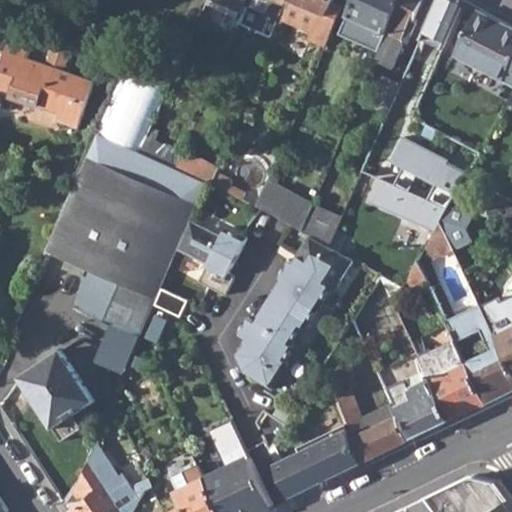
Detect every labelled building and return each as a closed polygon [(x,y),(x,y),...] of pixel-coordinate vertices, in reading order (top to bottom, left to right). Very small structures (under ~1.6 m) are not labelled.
[(292,0),(292,1),(285,18),(313,30),(310,37),(329,45),(346,6),(334,2),(334,0),(292,0)] [(388,33),(386,32),(399,0),(353,0),(339,33),(380,51),(388,33)] [(376,60),(394,67),(405,40),(409,41),(418,21),(414,19),(421,0),(399,0),(386,32),(388,33),(380,51),(376,60)] [(458,50),(511,78),(511,26),(479,9),(458,50)] [(0,48),(11,19),(0,15),(0,48)] [(57,118),(80,127),(97,82),(67,71),(77,42),(57,35),(48,64),(28,56),(30,50),(11,43),(0,72),(0,89),(59,111),(57,118)] [(130,62),(102,131),(141,147),(169,79),(130,62)] [(374,106),(387,112),(400,82),(387,77),(374,106)] [(143,148),(141,147),(102,131),(99,130),(48,252),(92,271),(78,315),(112,329),(107,340),(120,346),(111,366),(127,373),(181,249),(193,221),(210,180),(178,165),(143,148)] [(151,131),(148,137),(156,141),(159,134),(151,131)] [(183,152),(156,141),(148,137),(143,148),(178,165),(183,152)] [(178,165),(210,180),(215,183),(219,173),(221,169),(185,150),(183,152),(178,165)] [(215,183),(260,207),(265,195),(219,173),(215,183)] [(260,207),(303,230),(315,202),(272,179),(265,195),(260,207)] [(494,214),(497,214),(505,202),(465,183),(453,204),(477,210),(494,214)] [(313,235),(331,246),(345,215),(316,200),(315,202),(303,230),(313,235)] [(511,218),(511,205),(505,202),(497,214),(511,218)] [(453,204),(444,220),(469,228),(470,226),(477,210),(453,204)] [(498,223),(511,225),(511,218),(497,214),(494,214),(498,223)] [(444,220),(429,246),(435,257),(456,245),(444,220)] [(476,232),(470,226),(469,228),(444,220),(456,245),(457,247),(476,232)] [(193,221),(181,249),(212,265),(203,282),(230,296),(238,280),(237,276),(233,274),(251,239),(230,229),(226,237),(193,221)] [(331,246),(313,235),(300,257),(302,258),(298,264),(292,261),(282,277),(285,279),(276,293),(280,296),(271,310),(267,308),(258,323),(252,319),(243,334),(255,342),(252,348),(247,345),(241,357),(248,372),(277,390),(293,364),(291,362),(300,349),(295,346),(308,327),(311,329),(338,285),(341,287),(358,260),(331,246)] [(421,261),(413,274),(420,286),(430,281),(421,261)] [(413,274),(406,287),(409,292),(420,286),(413,274)] [(384,275),(394,296),(403,293),(406,287),(384,275)] [(423,320),(409,292),(406,287),(403,293),(394,296),(408,327),(423,320)] [(511,364),(511,295),(503,300),(501,296),(483,304),(498,334),(502,344),(511,364)] [(468,360),(488,403),(511,391),(511,364),(502,344),(498,334),(483,304),(449,321),(459,342),(482,330),(491,349),(468,360)] [(147,333),(157,338),(168,316),(156,310),(147,333)] [(357,319),(364,335),(377,330),(369,312),(357,319)] [(341,344),(343,349),(364,335),(357,319),(341,344)] [(366,340),(380,371),(387,368),(373,337),(366,340)] [(24,378),(55,428),(97,402),(64,352),(24,378)] [(433,377),(453,420),(488,403),(468,360),(445,371),(443,368),(431,374),(433,377)] [(401,416),(411,440),(453,420),(433,377),(414,386),(411,379),(394,387),(398,395),(392,398),(394,402),(401,416)] [(344,381),(331,388),(341,400),(350,424),(365,462),(411,440),(401,416),(364,433),(362,430),(365,423),(364,418),(352,390),(349,391),(344,381)] [(394,402),(364,418),(365,423),(362,430),(364,433),(401,416),(394,402)] [(280,465),(294,496),(310,489),(365,462),(350,424),(301,447),(304,453),(280,465)] [(109,459),(98,441),(91,457),(97,467),(109,459)] [(177,447),(191,475),(202,470),(200,465),(189,441),(177,447)] [(207,479),(222,511),(261,511),(276,505),(246,443),(200,465),(202,470),(207,479)] [(71,511),(135,511),(148,489),(155,486),(148,474),(139,479),(135,489),(125,474),(119,477),(109,459),(97,467),(91,457),(81,482),(75,490),(85,494),(89,500),(71,511)] [(180,481),(184,491),(207,479),(202,470),(191,475),(180,481)] [(478,473),(396,511),(511,511),(511,491),(502,479),(478,473)] [(222,511),(207,479),(184,491),(182,493),(187,505),(171,511),(222,511)] [(0,511),(10,511),(0,495),(0,511)]
